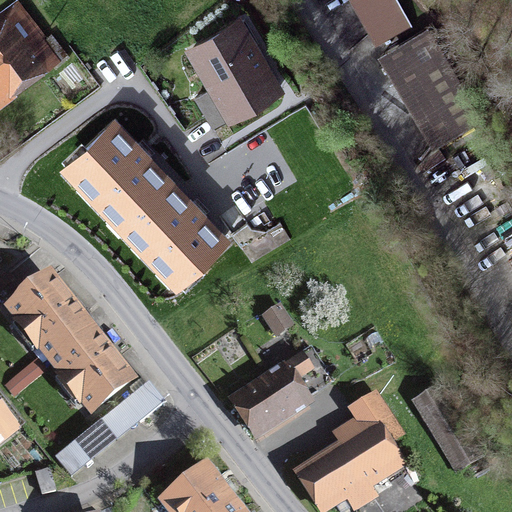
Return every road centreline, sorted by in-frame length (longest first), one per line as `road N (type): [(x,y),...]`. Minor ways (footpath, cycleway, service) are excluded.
road 1 (residential): [(304,0),(511,339)]
road 2 (unknown): [(224,210),(156,110),(129,94),(99,100),(23,157),(13,204)]
road 3 (tertiary): [(0,198),(31,212),(95,266),(203,404)]
road 4 (residential): [(203,404),(125,468),(26,511)]
road 5 (tertiary): [(203,404),(292,511)]
